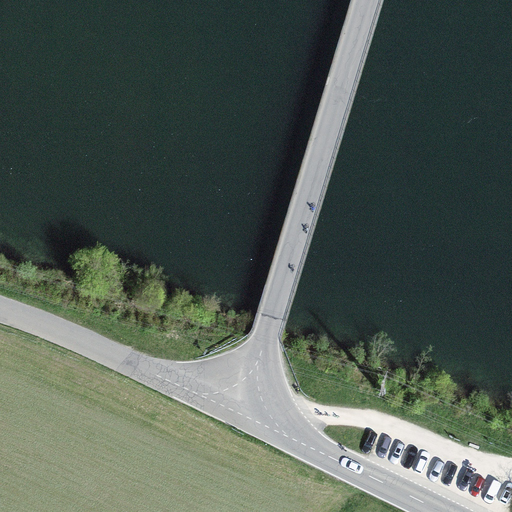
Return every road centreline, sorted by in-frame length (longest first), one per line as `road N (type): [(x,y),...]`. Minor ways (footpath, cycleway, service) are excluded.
road 1 (tertiary): [(242,412),(368,0)]
road 2 (track): [(252,390),(369,416),(511,473)]
road 3 (tertiary): [(242,412),(0,313)]
road 4 (tertiary): [(442,511),(242,412)]
